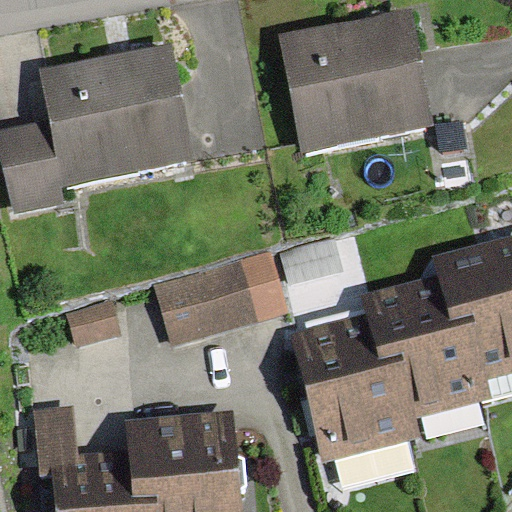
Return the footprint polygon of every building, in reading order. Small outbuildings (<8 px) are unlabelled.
[(298,156),(411,139),(396,43),(283,61),(298,156)] [(43,189),(175,171),(161,72),(46,88),(54,142),(2,150),(11,219),(47,214),(43,189)] [(511,245),(444,262),(471,375),(511,365),(511,245)] [(155,296),(169,345),(243,323),(228,274),(155,296)] [(368,311),(395,424),(477,404),(450,291),(368,311)] [(69,346),(108,338),(102,311),(63,320),(69,346)] [(289,351),(316,463),(398,443),(371,331),(289,351)] [(46,478),(47,511),(140,511),(136,464),(65,469),(62,421),(22,423),(26,480),(46,478)] [(136,464),(140,511),(230,511),(225,431),(133,437),(136,464)]
